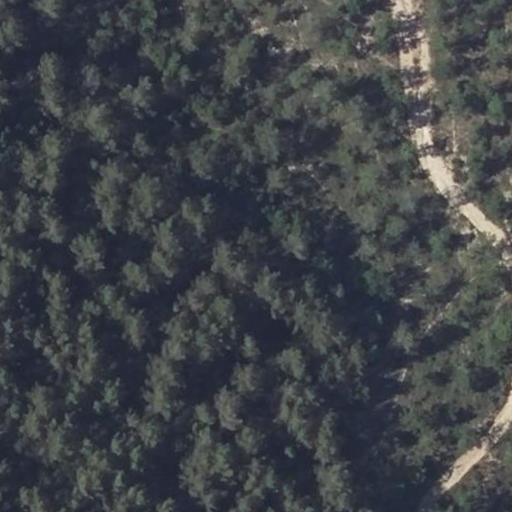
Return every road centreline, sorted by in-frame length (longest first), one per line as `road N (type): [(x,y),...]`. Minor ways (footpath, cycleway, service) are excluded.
road 1 (track): [(511,343),(510,264),(498,240),(455,202),(417,138),(418,41),(403,0)]
road 2 (track): [(409,511),(485,426),(511,372)]
